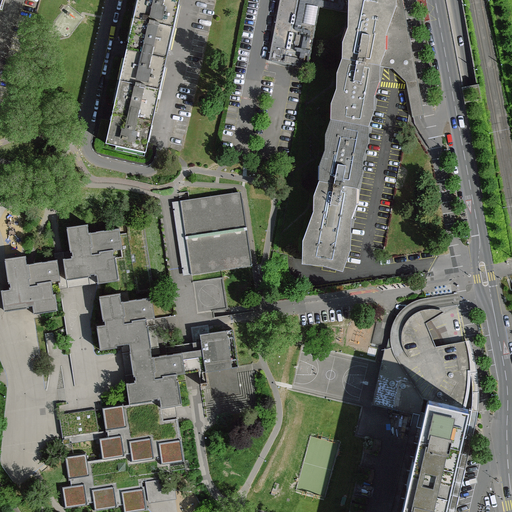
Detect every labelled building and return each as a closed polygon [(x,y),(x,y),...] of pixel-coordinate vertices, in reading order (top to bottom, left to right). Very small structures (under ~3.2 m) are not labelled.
[(174,29),(180,0),(138,0),(134,19),(174,29)] [(321,0),(280,0),(269,60),(309,68),(320,8),(321,0)] [(321,0),(320,8),(349,13),(349,0),(397,0),(397,7),(387,35),(386,51),(381,66),(393,68),(407,81),(418,79),(402,0),(321,0)] [(343,42),(342,59),(381,66),(386,51),(387,35),(397,7),(397,0),(349,0),(349,13),(349,29),(343,42)] [(160,91),(174,29),(134,19),(120,82),(160,91)] [(380,82),(381,66),(342,59),(337,74),(337,89),(331,104),(331,120),(369,127),(374,112),(375,96),(380,82)] [(424,114),(418,79),(407,81),(413,117),(424,114)] [(146,153),(160,91),(120,82),(106,144),(146,153)] [(369,143),(369,127),(331,120),(326,134),(326,150),(320,164),(320,181),(358,188),(363,174),(363,157),(369,143)] [(357,204),(358,188),(320,181),(314,195),(314,211),(303,240),(303,258),(345,266),(351,250),(352,218),(357,204)] [(252,258),(243,200),(242,200),(241,193),(182,202),(184,210),(174,211),(184,275),(251,265),(250,258),(252,258)] [(173,203),(174,211),(184,210),(182,202),(173,203)] [(129,233),(121,234),(123,248),(114,250),(118,271),(126,270),(128,286),(136,284),(137,293),(154,290),(144,222),(127,224),(129,233)] [(98,283),(119,280),(118,271),(114,250),(123,248),(121,234),(120,228),(89,233),(88,224),(67,228),(71,250),(72,258),(64,259),(67,280),(97,275),(98,283)] [(72,258),(71,250),(59,252),(54,252),(55,260),(58,260),(61,281),(58,281),(59,288),(98,283),(97,275),(67,280),(64,259),(72,258)] [(61,281),(58,260),(55,260),(28,264),(27,256),(6,259),(10,289),(2,290),(5,310),(6,311),(29,307),(29,306),(33,306),(34,314),(58,310),(56,294),(54,294),(52,282),(58,281),(61,281)] [(224,279),(194,283),(198,313),(229,309),(224,279)] [(121,294),(100,296),(104,321),(105,321),(106,325),(98,326),(101,349),(118,347),(118,346),(121,345),(129,344),(135,382),(127,383),(130,403),(161,399),(162,408),(182,404),(177,374),(186,373),(184,359),(183,352),(153,357),(147,319),(156,318),(152,297),(122,302),(121,294)] [(406,325),(402,338),(415,341),(420,353),(418,359),(426,361),(427,354),(455,349),(459,370),(471,370),(471,373),(473,393),(472,411),(479,413),(480,394),(478,373),(475,360),(470,341),(467,342),(436,347),(427,324),(445,312),(439,310),(429,310),(420,312),(412,317),(406,325)] [(204,356),(206,368),(206,372),(239,366),(234,329),(200,334),(203,349),(204,356)] [(429,401),(466,409),(470,391),(471,373),(471,370),(459,370),(455,349),(427,354),(426,361),(418,359),(420,353),(415,341),(402,338),(401,341),(396,340),(390,339),(375,403),(414,412),(421,413),(424,399),(429,401)] [(121,345),(127,383),(135,382),(129,344),(121,345)] [(188,351),(183,352),(184,359),(189,358),(204,356),(203,349),(188,351)] [(184,359),(186,373),(191,372),(200,371),(199,369),(206,368),(204,356),(189,358),(184,359)] [(124,511),(130,511),(148,510),(144,482),(141,461),(160,458),(162,464),(170,463),(185,461),(182,438),(181,438),(178,418),(164,420),(164,419),(162,409),(162,408),(161,399),(130,403),(103,407),(106,431),(99,432),(95,409),(59,415),(63,438),(72,437),(73,443),(99,439),(102,459),(88,461),(87,453),(66,456),(70,486),(62,487),(65,508),(90,505),(94,504),(95,511),(119,507),(124,506),(124,511)] [(426,415),(421,435),(460,445),(468,410),(466,409),(429,401),(426,415)] [(176,407),(162,409),(164,419),(177,417),(176,407)] [(455,511),(479,413),(472,411),(448,511),(455,511)] [(403,511),(404,506),(412,471),(421,435),(426,415),(421,413),(414,412),(390,511),(403,511)] [(460,445),(421,435),(412,471),(451,480),(460,445)] [(141,461),(144,482),(173,478),(171,471),(170,463),(162,464),(160,458),(141,461)] [(170,463),(171,471),(186,469),(185,461),(170,463)] [(444,511),(451,480),(412,471),(404,506),(429,511),(444,511)]
